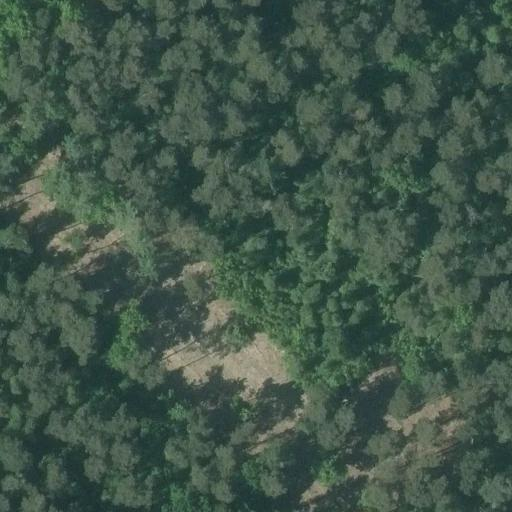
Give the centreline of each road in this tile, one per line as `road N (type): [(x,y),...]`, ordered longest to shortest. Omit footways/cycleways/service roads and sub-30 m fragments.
road 1 (track): [(0,184),(349,511)]
road 2 (track): [(511,309),(256,511)]
